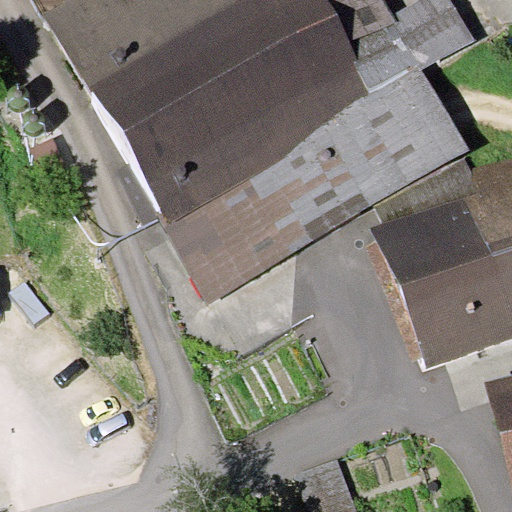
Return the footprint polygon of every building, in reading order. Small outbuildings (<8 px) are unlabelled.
[(97,0),(46,31),(210,315),(376,222),(471,169),(424,85),(391,27),(375,0),(97,0)] [(446,0),(433,0),(391,27),(424,85),(477,50),(446,0)] [(428,396),(511,363),(511,158),(473,173),(485,203),(386,241),(370,247),(428,396)] [(471,169),(376,222),(386,241),(485,203),(473,173),(471,169)] [(511,397),(485,406),(511,499),(511,397)] [(355,511),(339,467),(297,483),(307,511),(355,511)]
